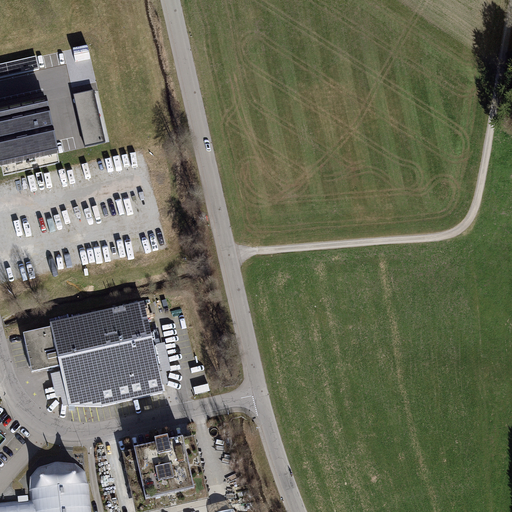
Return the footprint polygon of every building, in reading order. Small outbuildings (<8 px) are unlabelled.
[(0,64),(0,78),(40,70),(37,56),(0,64)] [(94,91),(73,95),(85,148),(106,143),(94,91)] [(0,166),(59,153),(47,100),(45,101),(44,97),(0,107),(0,166)] [(48,329),(20,335),(30,375),(55,369),(56,375),(49,376),(58,409),(101,409),(162,395),(140,303),(47,324),(48,329)] [(155,445),(121,453),(135,511),(152,511),(209,499),(194,436),(168,442),(167,438),(160,439),(154,441),(155,445)] [(30,504),(0,505),(0,511),(92,511),(90,485),(84,480),(83,473),(74,466),(54,464),(38,469),(28,478),(30,504)]
